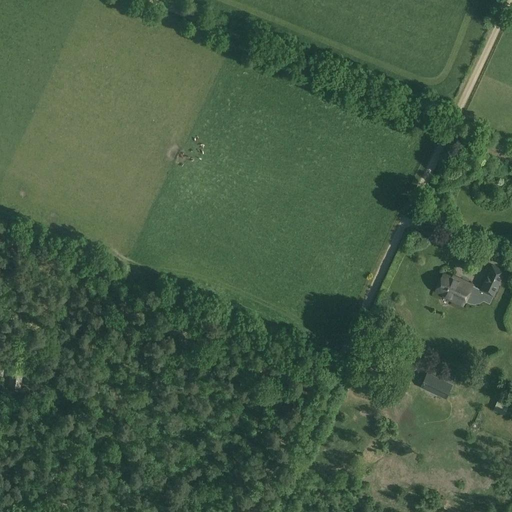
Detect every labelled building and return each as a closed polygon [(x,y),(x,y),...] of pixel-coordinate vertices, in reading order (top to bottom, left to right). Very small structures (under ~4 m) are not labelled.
[(452,294),(451,297),(466,305),(469,297),(471,298),(473,298),(477,298),(480,297),(482,296),(485,289),(493,294),(505,269),(492,263),(481,287),(460,277),(459,279),(444,272),(437,288),(446,293),(447,291),(452,294)] [(19,361),(22,367),(34,361),(31,356),(19,361)] [(9,387),(20,388),(22,371),(11,370),(9,387)] [(427,371),(421,386),(446,398),(453,384),(427,371)] [(499,397),(493,410),(505,414),(510,401),(499,397)]
